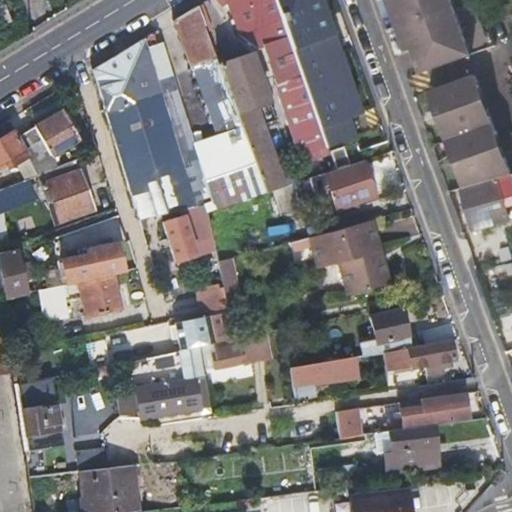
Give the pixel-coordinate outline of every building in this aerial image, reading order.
[(288,38),(284,26),(275,0),(228,0),(239,33),(259,47),(265,45),(288,38)] [(275,0),(284,26),(321,14),(316,0),(275,0)] [(378,0),(381,9),(397,55),(412,50),(420,74),(494,48),(477,0),(378,0)] [(217,56),(208,31),(199,5),(175,19),(192,65),(217,56)] [(297,64),(321,55),(314,33),(289,42),(297,64)] [(181,206),(194,202),(144,38),(94,68),(118,147),(140,219),(161,212),(181,206)] [(312,128),(317,126),(297,64),(289,42),(288,38),(265,45),(277,83),(279,83),(296,134),(306,131),(312,128)] [(219,61),(265,189),(284,183),(281,175),(256,102),(268,97),(252,49),(219,61)] [(329,52),(321,55),(297,64),(317,126),(321,139),(355,126),(329,52)] [(428,94),(461,190),(510,177),(475,77),(428,94)] [(60,112),(31,130),(46,156),(76,138),(60,112)] [(306,131),(308,138),(311,145),(318,143),(312,128),(306,131)] [(34,175),(39,173),(53,168),(46,156),(31,130),(14,140),(24,158),(30,167),(34,175)] [(5,169),(24,158),(14,140),(10,133),(0,138),(0,167),(3,166),(5,169)] [(329,150),(336,168),(355,162),(349,143),(329,150)] [(302,153),(310,176),(324,171),(329,170),(321,147),(302,153)] [(53,168),(39,173),(55,222),(92,209),(83,182),(76,159),(53,168)] [(355,162),(336,168),(329,170),(324,171),(336,208),(372,196),(360,161),(355,162)] [(28,177),(34,175),(30,167),(21,173),(25,178),(28,177)] [(301,168),(281,175),(284,183),(304,177),(301,168)] [(265,189),(204,207),(211,235),(214,247),(217,261),(244,253),(236,222),(222,226),(220,217),(254,207),(312,188),(309,176),(304,177),(284,183),(265,189)] [(470,229),(488,224),(506,219),(498,191),(511,186),(511,176),(510,177),(461,190),(459,191),(470,229)] [(34,196),(28,177),(25,178),(0,187),(0,249),(10,246),(3,209),(34,196)] [(203,200),(194,202),(181,206),(161,212),(176,259),(214,247),(211,235),(204,207),(203,200)] [(318,269),(328,267),(338,264),(345,293),(385,283),(369,221),(309,236),(318,269)] [(129,239),(118,242),(126,271),(137,268),(129,239)] [(64,284),(68,283),(112,274),(126,271),(118,242),(117,240),(92,247),(92,251),(63,257),(65,265),(59,267),(64,284)] [(11,251),(10,246),(0,249),(0,271),(6,297),(26,292),(16,250),(11,251)] [(63,284),(64,284),(59,267),(44,271),(46,283),(40,284),(41,289),(63,284)] [(112,274),(68,283),(71,294),(81,292),(87,317),(120,308),(112,274)] [(69,314),(63,284),(41,289),(47,319),(69,314)] [(228,306),(223,285),(197,291),(201,312),(228,306)] [(210,344),(212,344),(236,339),(230,311),(172,323),(178,351),(179,350),(210,344)] [(362,357),(380,354),(408,349),(402,311),(370,317),(371,323),(358,326),(362,344),(359,345),(362,357)] [(236,339),(212,344),(210,344),(211,351),(210,351),(212,367),(241,361),(241,364),(250,362),(270,358),(265,333),(236,339)] [(89,364),(105,362),(102,341),(86,343),(89,364)] [(408,349),(380,354),(384,373),(423,367),(425,378),(443,375),(440,364),(453,362),(450,342),(408,349)] [(506,357),(511,355),(511,342),(502,346),(506,357)] [(181,361),(179,350),(178,351),(151,356),(153,367),(181,361)] [(291,396),(301,394),(310,393),(309,385),(356,377),(354,358),(288,369),(291,396)] [(203,378),(176,383),(148,388),(154,418),(207,408),(203,378)] [(15,383),(15,388),(16,393),(29,390),(27,381),(15,383)] [(119,421),(127,419),(136,418),(132,390),(115,392),(119,421)] [(27,434),(45,430),(62,426),(57,402),(48,404),(45,392),(21,396),(27,434)] [(465,403),(463,394),(397,404),(399,414),(465,403)] [(401,430),(431,426),(467,421),(465,403),(399,414),(400,419),(401,430)] [(336,413),(340,438),(361,435),(358,410),(336,413)] [(373,423),(375,433),(388,432),(401,430),(400,419),(373,423)] [(434,448),(431,426),(401,430),(388,432),(389,439),(390,450),(382,451),(382,454),(434,448)] [(341,446),(389,439),(388,432),(375,433),(361,435),(340,438),(341,446)] [(78,472),(106,468),(103,448),(75,452),(78,472)] [(436,464),(434,448),(382,454),(384,470),(436,464)] [(132,465),(129,465),(126,465),(106,468),(78,472),(84,511),(127,511),(139,511),(132,465)] [(330,471),(331,478),(332,485),(357,481),(356,468),(330,471)] [(348,499),(349,511),(407,511),(406,492),(348,499)]
